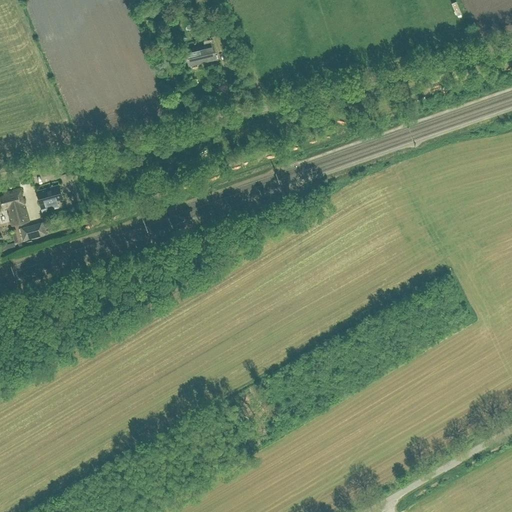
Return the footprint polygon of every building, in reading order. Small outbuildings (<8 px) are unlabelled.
[(209,37),(217,35),(213,23),(206,25),(209,37)] [(189,65),(216,58),(213,44),(211,39),(203,41),(204,46),(185,50),(189,65)] [(57,200),(62,199),(58,184),(37,190),(41,205),(45,204),(47,211),(59,207),(57,200)] [(4,195),(0,196),(4,210),(9,208),(9,209),(10,209),(11,212),(9,213),(12,225),(28,221),(24,205),(20,188),(4,193),(4,195)] [(43,222),(20,228),(23,240),(46,234),(43,222)]
